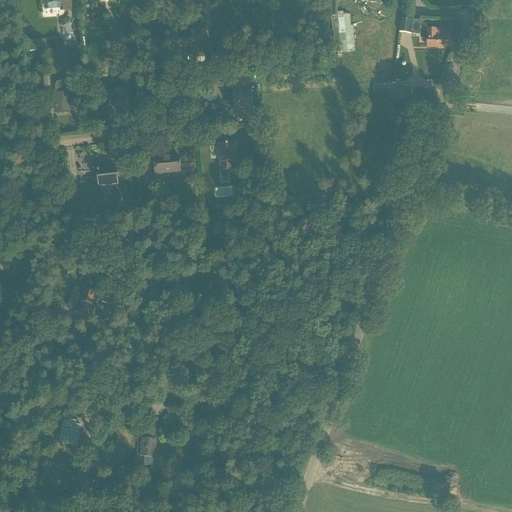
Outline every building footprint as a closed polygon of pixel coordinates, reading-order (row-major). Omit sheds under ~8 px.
[(39,0),(41,11),(68,8),(67,0),(39,0)] [(424,48),(452,48),(452,36),(440,36),(440,29),(424,29),(424,48)] [(49,46),(64,46),(64,35),(49,35),(49,46)] [(57,78),(57,89),(71,89),(71,78),(57,78)] [(378,86),(377,94),(389,95),(390,86),(378,86)] [(391,87),(392,98),(413,97),(413,86),(391,87)] [(111,111),(130,109),(128,89),(109,91),(111,111)] [(234,114),(254,113),(253,90),(233,91),(234,114)] [(54,115),(70,114),(69,93),(52,95),(54,115)] [(220,172),(238,171),(236,146),(218,147),(220,172)] [(156,177),(181,175),(180,158),(154,160),(156,177)] [(98,189),(119,187),(118,170),(96,172),(98,189)] [(30,209),(56,207),(55,191),(29,193),(30,209)] [(0,257),(0,268),(11,267),(9,256),(0,257)] [(121,304),(134,304),(134,287),(121,287),(121,304)] [(69,318),(90,324),(99,295),(78,289),(69,318)] [(174,338),(196,345),(204,319),(183,312),(174,338)] [(171,409),(159,404),(155,415),(167,420),(171,409)] [(61,442),(78,446),(83,421),(66,418),(61,442)] [(139,457),(155,459),(158,432),(142,430),(139,457)]
